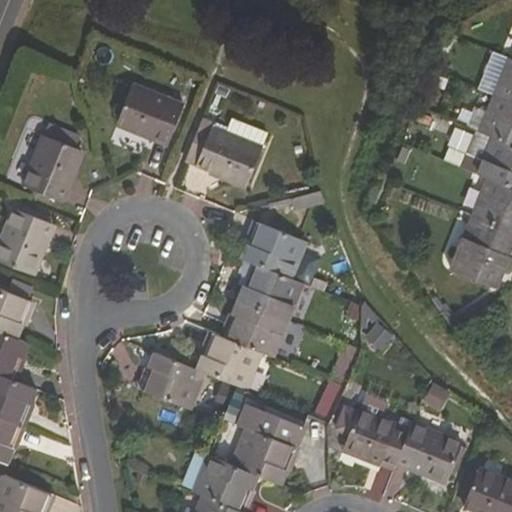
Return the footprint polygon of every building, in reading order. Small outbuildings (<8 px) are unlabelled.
[(494,94),(511,101),(511,57),(509,57),(494,94)] [(119,122),(169,143),(184,106),(133,85),(119,122)] [(511,101),(494,94),(480,131),(494,136),(511,143),(511,101)] [(215,126),(217,122),(204,116),(186,160),(248,185),(269,134),(232,119),(227,132),(215,126)] [(24,184),(62,200),(83,150),(44,134),(24,184)] [(511,143),(494,136),(479,174),(488,178),(511,187),(511,143)] [(473,215),(511,230),(511,187),(488,178),(473,215)] [(0,243),(0,260),(31,274),(52,224),(14,208),(0,243)] [(511,230),(473,215),(452,270),(494,286),(500,269),(508,273),(511,263),(511,230)] [(256,263),(293,278),(308,241),(259,222),(244,258),(256,263)] [(241,300),(289,320),(304,283),(293,278),(256,263),(241,300)] [(33,301),(0,287),(0,330),(18,338),(33,301)] [(357,296),(341,313),(383,352),(399,334),(357,296)] [(289,320),(241,300),(226,337),(262,352),(275,357),(289,320)] [(18,338),(0,330),(0,373),(15,380),(30,343),(18,338)] [(226,337),(213,332),(198,370),(205,373),(239,386),(247,390),(262,352),(226,337)] [(176,338),(172,356),(193,360),(196,342),(176,338)] [(142,391),(190,410),(205,373),(198,370),(157,353),(142,391)] [(15,380),(0,373),(0,416),(23,426),(38,389),(15,380)] [(429,388),(421,401),(439,412),(447,399),(429,388)] [(411,432),(380,419),(387,402),(366,394),(358,413),(344,407),(336,430),(349,435),(344,448),(396,470),(399,461),(411,432)] [(241,424),(248,427),(233,466),(258,476),(282,486),(305,427),(249,404),(241,424)] [(0,416),(0,459),(9,463),(23,426),(0,416)] [(456,475),(467,448),(463,446),(464,443),(414,423),(411,432),(399,461),(448,481),(452,473),(456,475)] [(233,466),(210,457),(195,495),(203,498),(238,511),(244,511),(258,476),(233,466)] [(511,511),(511,480),(480,468),(465,505),(483,511),(511,511)] [(46,511),(54,496),(6,475),(0,489),(0,511),(46,511)] [(197,511),(238,511),(203,498),(197,511)]
